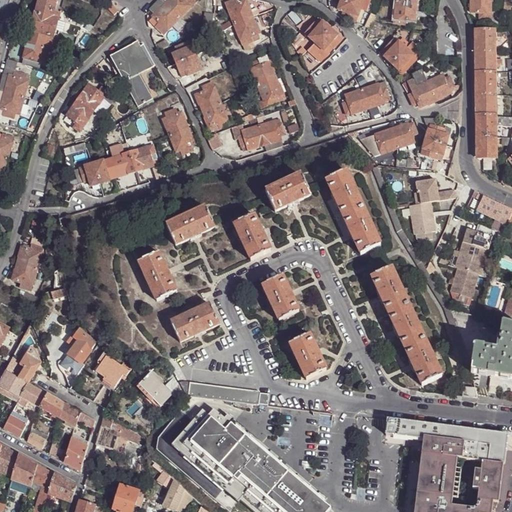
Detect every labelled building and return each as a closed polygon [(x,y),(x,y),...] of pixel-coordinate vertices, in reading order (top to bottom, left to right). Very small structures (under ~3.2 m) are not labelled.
[(31,30),(30,32),(31,32),(53,38),(59,13),(54,12),(57,0),(56,0),(38,0),(35,14),(31,30)] [(168,0),(158,11),(150,20),(164,34),(195,2),(192,0),(168,0)] [(158,0),(153,6),(158,11),(168,0),(158,0)] [(239,0),(234,0),(226,3),(243,44),(260,38),(258,33),(259,33),(246,0),(240,3),(239,0)] [(341,0),(337,12),(343,14),(341,19),(355,23),(357,19),(361,9),(363,0),(341,0)] [(414,20),(415,4),(415,0),(396,0),(394,23),(404,24),(405,19),(414,20)] [(480,18),(490,18),(490,0),(470,0),(471,13),(480,13),(480,18)] [(511,0),(504,0),(503,12),(511,11),(511,0)] [(423,4),(415,4),(414,20),(421,21),(423,4)] [(108,11),(113,17),(117,13),(112,7),(108,11)] [(203,30),(213,25),(213,14),(204,13),(203,30)] [(364,27),(370,30),(374,23),(376,20),(369,16),(364,27)] [(342,39),(338,35),(319,19),(306,34),(310,38),(316,44),(313,48),(325,58),(342,39)] [(97,36),(101,31),(87,22),(84,28),(97,36)] [(374,23),(370,30),(368,34),(376,38),(382,28),(374,23)] [(511,117),(505,117),(505,96),(496,97),(495,30),(475,30),(477,159),(497,159),(497,127),(511,126),(511,117)] [(53,38),(31,32),(24,58),(40,63),(47,65),(51,50),(45,49),(47,43),(52,44),(52,46),(56,48),(59,39),(58,39),(53,38)] [(395,39),(385,49),(389,53),(385,57),(399,70),(403,66),(406,69),(417,59),(423,52),(413,43),(407,49),(399,41),(399,42),(395,39)] [(159,50),(169,46),(166,40),(156,44),(159,50)] [(141,47),(138,42),(110,57),(138,108),(152,100),(139,75),(154,67),(141,47)] [(182,78),(200,70),(199,65),(192,47),(191,47),(189,42),(176,48),(178,53),(173,55),(182,78)] [(301,58),(310,49),(305,42),(296,51),(301,58)] [(47,65),(51,66),(55,51),(56,48),(52,46),(52,44),(47,43),(45,49),(51,50),(47,65)] [(40,63),(24,58),(22,64),(39,68),(40,63)] [(0,88),(0,91),(4,92),(9,77),(13,78),(15,73),(17,63),(17,61),(8,59),(0,88)] [(259,109),(280,101),(278,96),(283,94),(270,62),(261,65),(259,61),(249,65),(264,100),(257,103),(259,109)] [(462,83),(455,87),(450,77),(445,79),(444,75),(428,82),(422,70),(413,74),(415,79),(409,82),(414,93),(410,95),(414,105),(418,103),(420,107),(452,93),(454,97),(460,92),(462,90),(462,83)] [(9,77),(4,92),(0,110),(5,111),(3,116),(14,119),(15,114),(20,115),(30,77),(15,73),(13,78),(9,77)] [(348,103),(343,104),(347,114),(352,113),(352,114),(385,103),(384,101),(389,99),(386,90),(387,89),(385,82),(346,96),(348,103)] [(211,132),(229,125),(212,83),(203,87),(204,92),(196,95),(211,132)] [(103,98),(107,93),(101,89),(98,93),(88,86),(70,111),(67,116),(77,124),(74,128),(80,132),(103,98)] [(115,98),(107,93),(103,98),(110,103),(115,98)] [(175,110),(161,115),(178,157),(192,152),(190,147),(194,145),(182,113),(177,114),(175,110)] [(280,120),(275,121),(242,132),(244,136),(239,138),(242,148),(247,146),(248,150),(265,145),(277,142),(281,140),(280,136),(285,134),(280,120)] [(358,141),(375,156),(414,142),(412,135),(416,133),(413,123),(408,125),(407,124),(358,141)] [(421,154),(441,160),(450,129),(444,127),(444,130),(430,126),(428,130),(421,154)] [(113,144),(111,133),(104,135),(106,146),(113,144)] [(13,138),(0,134),(0,181),(2,182),(13,138)] [(207,140),(212,151),(221,146),(216,135),(207,140)] [(154,142),(156,148),(160,146),(159,144),(162,143),(161,140),(154,142)] [(278,146),(277,142),(265,145),(267,150),(278,146)] [(111,159),(103,162),(103,161),(84,167),(84,168),(80,169),(84,183),(89,182),(91,187),(109,182),(109,180),(107,176),(116,173),(117,178),(153,167),(151,161),(156,160),(152,146),(111,159)] [(406,169),(412,169),(414,155),(407,154),(407,160),(396,159),(396,168),(406,169)] [(18,162),(9,160),(5,174),(13,177),(18,162)] [(419,170),(426,171),(428,163),(421,162),(419,170)] [(156,181),(164,178),(160,166),(152,169),(156,181)] [(494,178),(501,180),(501,179),(504,168),(498,166),(494,178)] [(407,248),(412,246),(400,227),(378,167),(373,169),(396,230),(407,248)] [(78,185),(84,183),(80,169),(74,171),(78,185)] [(336,208),(338,207),(343,218),(364,208),(346,171),(326,181),(332,195),(331,196),(336,208)] [(136,182),(134,175),(125,178),(127,185),(136,182)] [(276,213),(287,208),(288,210),(300,204),(299,202),(311,197),(302,176),(266,193),(276,213)] [(417,205),(431,203),(456,199),(455,191),(438,194),(436,180),(416,183),(418,193),(415,194),(417,205)] [(511,210),(495,203),(484,197),(483,199),(477,209),(507,225),(509,221),(511,215),(511,210)] [(435,232),(431,203),(417,205),(410,207),(414,235),(416,235),(417,239),(418,242),(432,240),(431,232),(435,232)] [(203,236),(202,235),(216,228),(206,208),(167,226),(176,247),(190,240),(191,242),(203,236)] [(352,242),(354,241),(361,255),(381,245),(364,208),(343,218),(348,230),(347,230),(352,242)] [(271,252),(266,240),(267,239),(262,226),(260,227),(255,216),(234,225),(251,261),(271,252)] [(463,244),(460,254),(459,260),(456,270),(459,271),(452,294),(472,300),(479,277),(481,277),(495,231),(480,223),(476,234),(470,232),(466,245),(463,244)] [(502,234),(499,245),(504,246),(508,236),(502,234)] [(32,245),(43,248),(44,242),(33,239),(31,245),(32,245)] [(30,291),(43,248),(32,245),(31,250),(23,248),(13,281),(22,283),(21,288),(30,291)] [(457,326),(451,310),(449,306),(412,246),(407,248),(444,309),(464,366),(470,364),(468,359),(457,326)] [(167,266),(166,267),(159,253),(139,263),(158,302),(178,293),(171,279),(173,278),(167,266)] [(372,280),(378,292),(376,293),(382,305),(384,304),(389,315),(409,306),(393,271),(372,280)] [(300,313),(294,300),(296,300),(290,287),(288,288),(283,277),(263,286),(279,322),(300,313)] [(28,311),(14,304),(15,304),(5,298),(2,304),(1,303),(0,304),(0,347),(18,312),(26,316),(28,311)] [(207,334),(206,332),(220,326),(210,305),(171,324),(180,344),(194,338),(195,339),(207,334)] [(389,315),(394,327),(393,327),(398,339),(400,339),(405,350),(426,340),(409,306),(389,315)] [(511,326),(503,325),(503,324),(498,354),(483,351),(484,349),(475,347),(474,347),(474,348),(473,348),(473,349),(475,350),(471,373),(511,379),(511,326)] [(96,345),(81,331),(76,339),(73,336),(68,343),(74,347),(61,366),(67,371),(70,367),(74,370),(71,373),(76,376),(84,365),(82,364),(96,345)] [(327,371),(321,359),(323,358),(317,346),(316,347),(310,335),(290,345),(307,381),(327,371)] [(405,350),(410,361),(409,362),(414,374),(416,373),(422,387),(443,377),(426,340),(405,350)] [(23,369),(19,379),(28,384),(29,384),(36,371),(39,364),(33,351),(28,348),(18,367),(23,369)] [(104,380),(116,387),(124,375),(126,376),(131,368),(123,363),(121,366),(103,354),(98,362),(101,364),(96,372),(105,378),(104,380)] [(19,379),(6,372),(0,382),(0,387),(20,400),(28,384),(19,379)] [(171,394),(180,384),(176,376),(165,388),(150,375),(139,388),(161,408),(173,395),(171,394)] [(113,391),(116,387),(104,380),(101,384),(113,391)] [(28,384),(20,400),(18,404),(17,405),(25,409),(28,402),(40,409),(47,395),(29,384),(28,384)] [(260,392),(188,384),(185,384),(180,384),(187,396),(267,406),(268,395),(260,394),(260,392)] [(20,400),(0,387),(0,393),(18,404),(20,400)] [(463,397),(478,399),(475,389),(464,388),(463,397)] [(65,405),(47,395),(40,409),(60,420),(65,405)] [(80,413),(65,405),(60,420),(76,428),(78,421),(80,413)] [(242,498),(258,511),(328,511),(330,510),(323,504),(225,419),(218,413),(202,411),(172,446),(237,503),(242,498)] [(13,413),(7,425),(4,431),(13,435),(20,439),(29,422),(13,413)] [(95,422),(80,413),(78,421),(93,429),(95,422)] [(228,416),(225,419),(323,504),(326,500),(228,416)] [(143,436),(138,433),(105,417),(98,440),(94,452),(109,456),(110,453),(125,457),(130,442),(140,445),(143,436)] [(509,435),(388,421),(387,436),(414,439),(424,440),(415,511),(492,511),(494,503),(499,503),(504,465),(505,465),(509,435)] [(42,451),(48,438),(32,431),(28,443),(33,446),(42,451)] [(88,447),(72,439),(69,450),(65,464),(74,468),(81,472),(88,447)] [(415,511),(424,440),(414,439),(413,445),(405,511),(415,511)] [(50,455),(56,457),(59,447),(53,446),(50,455)] [(0,451),(0,472),(13,478),(19,456),(12,452),(1,447),(0,451)] [(32,483),(37,466),(27,461),(19,456),(13,478),(12,482),(31,488),(32,483)] [(45,470),(37,466),(32,483),(43,488),(41,493),(35,511),(44,511),(49,496),(55,475),(45,470)] [(175,481),(165,472),(160,479),(172,488),(175,481)] [(65,481),(55,475),(49,496),(72,504),(77,487),(65,481)] [(100,492),(103,481),(88,476),(84,487),(100,492)] [(185,490),(175,481),(172,488),(165,507),(175,511),(185,490)] [(31,488),(30,492),(38,494),(38,492),(41,493),(43,488),(32,483),(31,488)] [(132,511),(139,492),(122,487),(113,511),(132,511)] [(193,498),(185,490),(175,511),(176,511),(182,511),(185,505),(189,501),(193,498)] [(94,511),(96,507),(80,502),(77,511),(94,511)]
